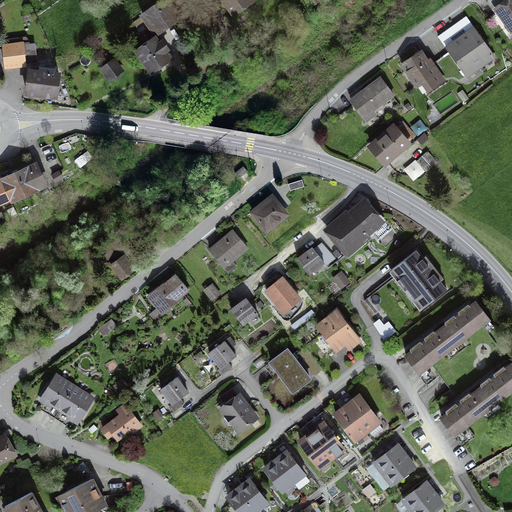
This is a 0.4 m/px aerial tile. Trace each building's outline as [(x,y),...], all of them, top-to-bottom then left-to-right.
[(157,31),(178,16),(167,0),(160,0),(144,11),(157,31)] [(214,0),(211,0),(196,10),(204,22),(222,10),(214,0)] [(222,0),(231,11),(246,0),(222,0)] [(511,0),(484,0),(508,33),(511,30),(511,0)] [(474,24),(461,34),(480,62),(493,53),(474,24)] [(453,80),(480,62),(461,34),(447,43),(451,50),(438,58),(453,80)] [(152,70),(170,57),(155,36),(137,49),(152,70)] [(1,41),(4,65),(26,63),(23,39),(1,41)] [(443,80),(422,49),(407,58),(428,90),(443,80)] [(112,59),(104,65),(112,75),(119,69),(112,59)] [(26,89),(55,93),(58,68),(29,64),(26,89)] [(361,115),(394,93),(383,77),(350,98),(361,115)] [(395,125),(370,146),(385,163),(410,142),(395,125)] [(428,151),(417,160),(428,172),(438,163),(428,151)] [(36,160),(2,174),(4,178),(11,194),(12,197),(46,182),(36,160)] [(244,162),(235,169),(239,174),(248,167),(244,162)] [(59,166),(51,171),(55,178),(63,173),(59,166)] [(4,178),(0,179),(0,198),(11,194),(4,178)] [(301,180),(288,184),(290,191),(303,187),(301,180)] [(267,230),(288,214),(273,195),(252,211),(267,230)] [(346,251),(385,222),(368,199),(329,228),(346,251)] [(226,264),(248,247),(234,230),(212,246),(226,264)] [(124,276),(139,266),(117,236),(103,245),(124,276)] [(312,270),(324,261),(313,246),(301,256),(312,270)] [(422,306),(446,287),(417,249),(393,267),(422,306)] [(344,272),(337,277),(342,283),(348,278),(344,272)] [(163,311),(189,292),(175,273),(149,292),(163,311)] [(299,297),(283,276),(267,288),(283,309),(299,297)] [(213,281),(205,286),(212,295),(219,290),(213,281)] [(244,326),(256,316),(244,300),(232,310),(244,326)] [(473,304),(441,330),(454,347),(487,321),(473,304)] [(335,352),(356,337),(336,311),(316,327),(335,352)] [(421,373),(454,347),(441,330),(407,356),(421,373)] [(211,355),(221,368),(236,357),(225,344),(211,355)] [(293,395),(312,381),(288,349),(269,363),(293,395)] [(511,372),(508,367),(477,391),(489,407),(511,389),(511,372)] [(39,406),(56,416),(73,386),(57,376),(39,406)] [(173,407),(189,395),(177,379),(161,391),(173,407)] [(93,398),(73,386),(56,416),(76,427),(93,398)] [(454,435),(489,407),(477,391),(442,419),(454,435)] [(240,434),(259,420),(239,394),(221,408),(240,434)] [(358,397),(348,405),(367,429),(373,437),(383,429),(358,397)] [(354,439),(367,429),(348,405),(335,415),(354,439)] [(118,444),(142,429),(131,412),(107,427),(118,444)] [(323,423),(312,432),(332,456),(343,448),(323,423)] [(319,466),(332,456),(312,432),(300,442),(319,466)] [(0,464),(17,456),(8,439),(0,442),(0,464)] [(376,463),(383,473),(405,456),(398,447),(376,463)] [(287,451),(276,460),(294,482),(304,474),(287,451)] [(415,469),(405,456),(383,473),(393,486),(415,469)] [(29,458),(15,465),(19,472),(33,465),(29,458)] [(282,492),(294,482),(276,460),(264,469),(282,492)] [(248,481),(239,488),(257,511),(266,505),(248,481)] [(60,500),(66,511),(93,511),(107,505),(95,482),(60,500)] [(404,501),(411,510),(434,493),(427,484),(404,501)] [(238,511),(256,511),(257,511),(239,488),(227,498),(238,511)] [(434,511),(443,506),(434,493),(411,510),(411,511),(434,511)] [(4,511),(40,511),(32,495),(4,510),(4,511)]
